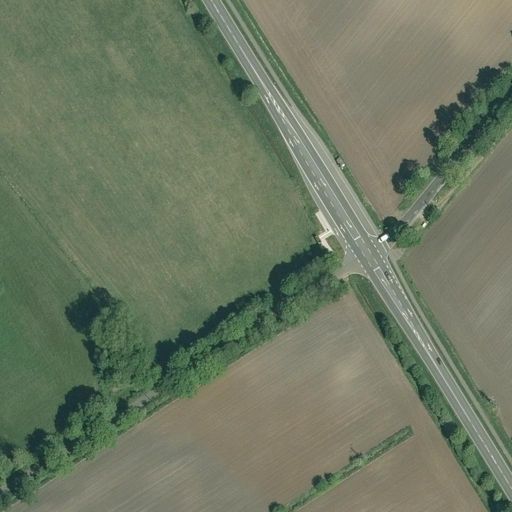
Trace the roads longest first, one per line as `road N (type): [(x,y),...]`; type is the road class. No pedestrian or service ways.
road 1 (residential): [(0,490),(370,255)]
road 2 (primary): [(212,0),(370,255)]
road 3 (primary): [(370,255),(511,491)]
road 4 (tertiary): [(370,255),(511,94)]
